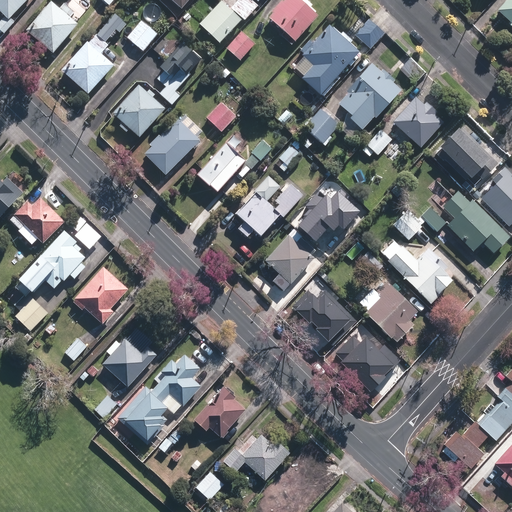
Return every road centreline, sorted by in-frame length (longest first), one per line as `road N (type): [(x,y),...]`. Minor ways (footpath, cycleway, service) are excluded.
road 1 (secondary): [(373,454),(0,85)]
road 2 (residential): [(511,303),(373,454)]
road 3 (motorway): [(0,381),(106,511)]
road 4 (residential): [(511,110),(400,0)]
